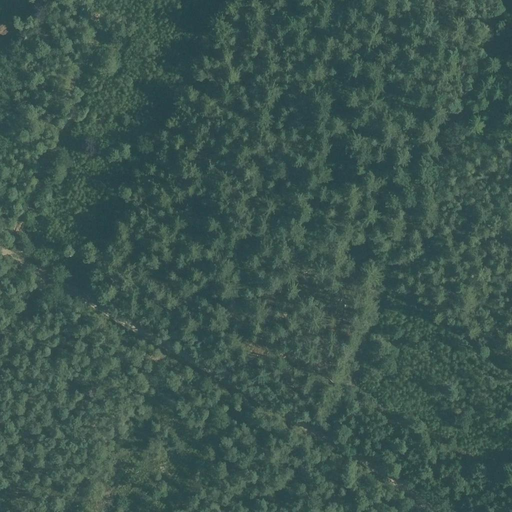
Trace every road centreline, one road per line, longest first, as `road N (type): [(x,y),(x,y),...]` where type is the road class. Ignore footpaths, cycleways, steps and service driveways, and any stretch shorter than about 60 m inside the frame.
road 1 (track): [(495,0),(325,442)]
road 2 (track): [(325,442),(0,247)]
